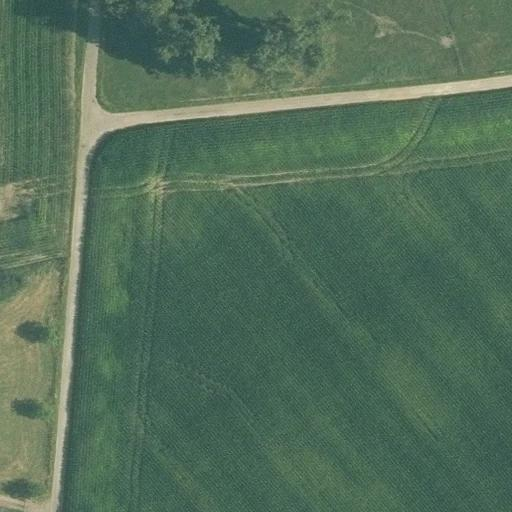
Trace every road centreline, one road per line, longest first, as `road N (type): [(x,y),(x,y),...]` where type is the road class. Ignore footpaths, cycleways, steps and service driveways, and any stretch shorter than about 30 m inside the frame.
road 1 (track): [(59,511),(95,0)]
road 2 (track): [(86,128),(511,83)]
